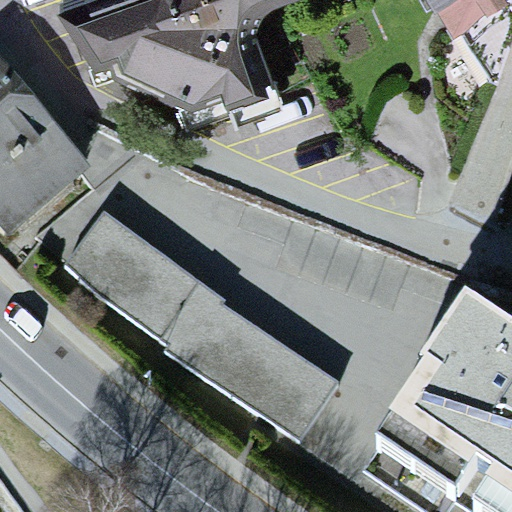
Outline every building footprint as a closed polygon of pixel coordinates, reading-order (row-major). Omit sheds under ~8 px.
[(63,0),(101,62),(201,110),(271,98),(254,40),(291,0),(63,0)] [(449,0),(458,15),(485,0),(449,0)] [(90,191),(0,80),(0,243),(10,255),(90,191)] [(339,387),(109,219),(67,275),(298,444),(339,387)] [(511,511),(511,363),(472,334),(379,460),(451,511),(511,511)]
